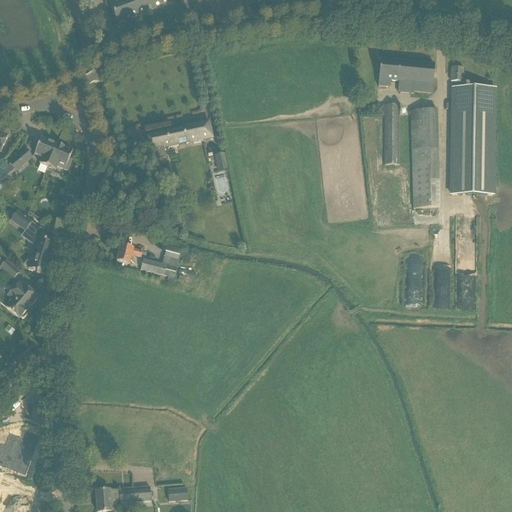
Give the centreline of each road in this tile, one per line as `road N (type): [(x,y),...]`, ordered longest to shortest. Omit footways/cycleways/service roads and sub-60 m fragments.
road 1 (unclassified): [(64,511),(47,349),(86,197),(91,148),(82,120)]
road 2 (unclassified): [(80,84),(170,41),(326,21)]
road 3 (unclassified): [(326,21),(438,30),(511,54)]
